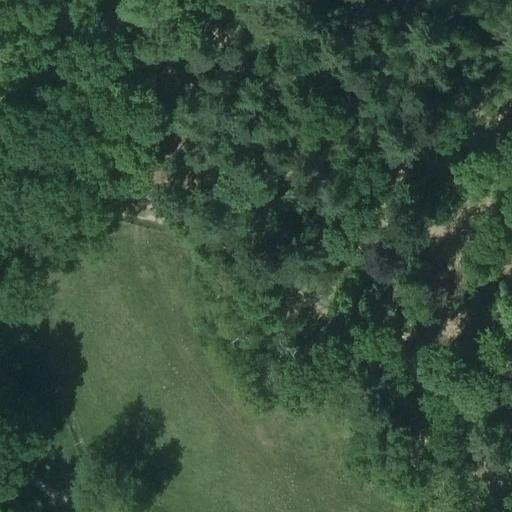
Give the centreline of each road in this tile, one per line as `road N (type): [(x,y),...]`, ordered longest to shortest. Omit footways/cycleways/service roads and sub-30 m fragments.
road 1 (track): [(511,499),(424,395),(331,318),(135,203)]
road 2 (track): [(511,253),(292,201),(184,196),(135,203)]
road 3 (track): [(135,203),(54,0)]
road 4 (track): [(135,203),(78,217),(0,255)]
